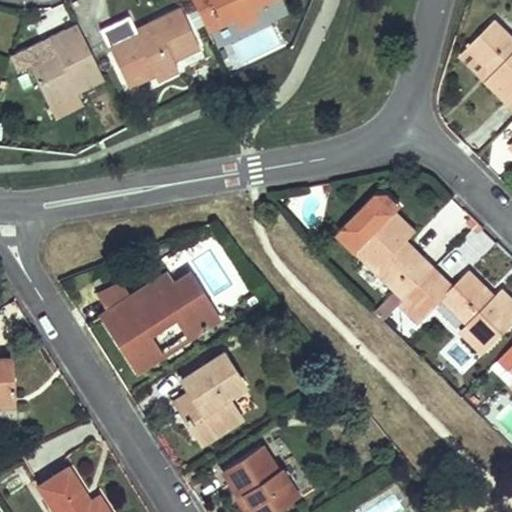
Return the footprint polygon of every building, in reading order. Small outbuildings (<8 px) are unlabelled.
[(272,0),(192,0),(209,34),(235,21),(239,30),(260,20),(257,13),(255,8),(272,0)] [(257,13),(281,2),(279,0),(272,0),(255,8),(257,13)] [(128,86),(152,75),(156,84),(179,73),(176,68),(174,64),(199,52),(181,13),(152,27),(154,30),(111,50),(128,86)] [(490,65),(493,63),(499,68),(489,79),(511,101),(511,32),(497,18),(471,45),(490,65)] [(152,27),(109,46),(111,50),(154,30),(152,27)] [(54,57),(26,70),(45,109),(69,98),(67,94),(100,79),(76,29),(47,43),(51,52),(54,57)] [(490,65),(471,45),(463,53),(489,79),(499,68),(493,63),(490,65)] [(51,52),(24,65),(26,70),(54,57),(51,52)] [(176,68),(201,56),(199,52),(174,64),(176,68)] [(69,98),(102,82),(100,79),(67,94),(69,98)] [(75,112),(69,98),(45,109),(51,123),(75,112)] [(394,193),(384,194),(401,211),(406,206),(394,193)] [(384,194),(360,218),(376,234),(361,249),(408,297),(437,268),(419,250),(417,252),(411,246),(414,243),(412,240),(421,231),(401,211),(384,194)] [(360,218),(345,233),(361,249),(376,234),(360,218)] [(175,278),(191,269),(185,259),(169,268),(175,278)] [(144,284),(150,294),(136,302),(130,292),(123,280),(100,293),(110,310),(116,306),(119,313),(106,321),(135,368),(164,351),(150,329),(180,310),(184,317),(181,319),(190,334),(220,316),(191,269),(175,278),(169,268),(144,284)] [(444,297),(456,286),(437,268),(408,297),(402,303),(420,321),(444,297)] [(456,286),(444,297),(469,323),(462,330),(487,354),(511,328),(511,297),(504,290),(495,299),(490,295),(493,292),(471,270),(456,286)] [(150,294),(144,284),(130,292),(136,302),(150,294)] [(191,390),(181,396),(191,411),(184,416),(199,440),(237,416),(224,395),(242,383),(222,352),(182,376),(191,390)] [(0,398),(14,398),(12,360),(0,360),(0,398)] [(181,396),(174,401),(184,416),(191,411),(181,396)] [(271,511),(297,496),(279,467),(275,469),(259,444),(221,468),(237,495),(241,492),(253,511),(271,511)] [(88,502),(66,468),(37,486),(53,511),(107,511),(97,496),(88,502)] [(253,511),(241,492),(237,495),(234,497),(244,511),(253,511)]
